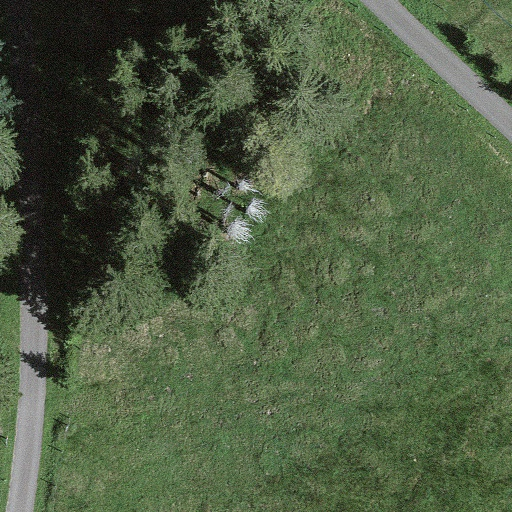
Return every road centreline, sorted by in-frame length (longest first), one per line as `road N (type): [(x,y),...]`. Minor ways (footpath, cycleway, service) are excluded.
road 1 (track): [(14,0),(36,304),(19,511)]
road 2 (track): [(511,121),(369,0)]
